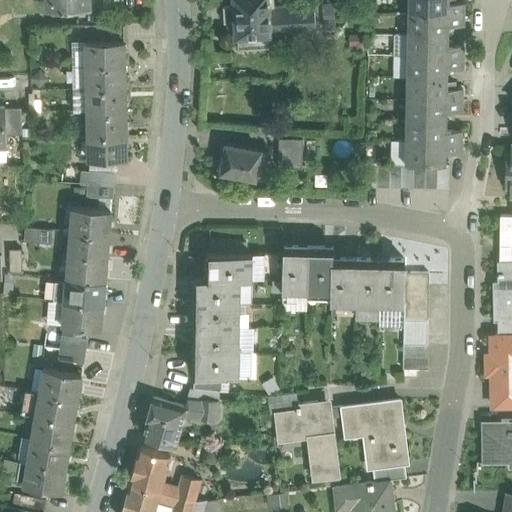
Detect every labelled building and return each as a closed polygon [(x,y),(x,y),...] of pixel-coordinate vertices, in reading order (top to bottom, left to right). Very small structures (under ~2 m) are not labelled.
[(269,0),(232,0),(235,35),(271,33),(271,32),(270,14),(269,0)] [(408,0),(409,12),(465,14),(465,2),(449,2),(449,0),(408,0)] [(297,12),(270,14),(271,32),(337,28),(335,2),(296,4),(297,12)] [(465,14),(409,12),(408,34),(448,34),(449,25),(465,25),(465,14)] [(125,36),(124,23),(100,23),(100,36),(125,36)] [(448,34),(408,34),(408,55),(464,56),(464,45),(448,44),(448,34)] [(125,40),(87,40),(87,64),(125,64),(125,40)] [(464,56),(408,55),(407,76),(447,77),(448,67),(464,67),(464,56)] [(125,64),(87,64),(88,85),(88,88),(126,87),(125,64)] [(447,77),(407,76),(407,98),(463,99),(463,87),(447,87),(447,77)] [(126,87),(88,88),(88,111),(126,110),(126,87)] [(463,99),(407,98),(407,119),(447,120),(447,110),(463,110),(463,99)] [(22,108),(6,108),(7,133),(22,133),(22,108)] [(126,110),(88,111),(89,135),(127,134),(126,110)] [(447,120),(407,119),(406,140),(462,141),(462,130),(446,130),(447,120)] [(127,134),(89,135),(89,159),(127,158),(127,134)] [(303,138),(279,138),(278,167),(302,168),(303,138)] [(462,141),(406,140),(406,162),(446,163),(446,152),(462,153),(462,141)] [(260,149),(226,142),(224,156),(220,155),(218,167),(222,168),(221,170),(264,178),(269,151),(260,149)] [(378,162),(366,162),(366,186),(377,186),(378,162)] [(390,162),(378,162),(377,186),(389,186),(390,162)] [(406,162),(390,162),(389,186),(449,187),(450,163),(446,163),(406,162)] [(114,171),(90,170),(89,183),(113,184),(114,171)] [(113,184),(89,183),(88,195),(100,196),(112,196),(113,184)] [(99,208),(111,209),(112,196),(100,196),(99,208)] [(99,208),(73,206),(71,230),(108,233),(111,209),(99,208)] [(511,214),(501,214),(500,245),(509,245),(510,245),(511,244),(511,214)] [(53,228),(27,226),(26,240),(52,242),(53,228)] [(108,233),(71,230),(69,254),(106,257),(108,233)] [(309,247),(284,246),(283,289),(308,290),(309,247)] [(333,247),(309,247),(308,290),(332,290),(332,258),(333,247)] [(23,272),(22,249),(9,249),(10,271),(23,272)] [(252,253),(209,253),(208,277),(240,277),(252,278),(252,253)] [(106,257),(69,254),(67,277),(104,280),(106,257)] [(356,259),(332,258),(332,290),(332,301),(356,302),(356,259)] [(380,259),(356,259),(356,302),(380,302),(380,259)] [(405,260),(380,259),(380,302),(404,303),(405,295),(405,283),(405,272),(405,260)] [(511,259),(510,259),(499,260),(499,281),(495,282),(495,320),(499,320),(511,319),(511,259)] [(425,272),(405,272),(405,283),(425,284),(425,272)] [(104,280),(67,277),(67,281),(57,280),(55,299),(65,300),(102,304),(104,280)] [(208,277),(197,277),(196,301),(240,301),(240,277),(208,277)] [(425,284),(405,283),(405,295),(424,296),(425,284)] [(424,296),(405,295),(404,303),(404,308),(424,308),(424,296)] [(102,304),(65,300),(63,324),(100,327),(102,304)] [(240,301),(196,301),(196,325),(239,325),(240,301)] [(424,308),(404,308),(404,319),(424,320),(424,308)] [(424,320),(404,319),(404,331),(424,332),(424,320)] [(511,319),(499,320),(500,331),(500,332),(511,331),(511,319)] [(239,325),(196,325),(195,349),(239,349),(239,325)] [(424,332),(404,331),(404,343),(424,344),(424,332)] [(511,331),(500,332),(500,331),(496,331),(496,353),(491,353),(492,392),(495,392),(511,391),(511,331)] [(86,337),(63,334),(61,346),(85,350),(86,337)] [(424,344),(404,343),(403,355),(424,356),(424,344)] [(85,350),(61,346),(59,359),(83,362),(85,350)] [(195,349),(195,374),(223,374),(239,374),(239,349),(195,349)] [(424,356),(403,355),(403,367),(423,368),(424,356)] [(81,374),(44,367),(40,391),(77,397),(81,374)] [(223,374),(195,374),(194,387),(222,390),(223,374)] [(77,397),(40,391),(40,395),(26,393),(22,413),(36,415),(36,414),(73,421),(77,397)] [(297,391),(268,395),(271,413),(276,412),(276,411),(297,408),(297,403),(298,403),(297,391)] [(511,391),(495,392),(495,407),(511,406),(511,391)] [(185,405),(153,396),(147,419),(148,420),(143,435),(175,444),(183,415),(186,406),(185,405)] [(219,400),(188,397),(185,405),(186,406),(183,415),(216,418),(219,400)] [(400,399),(342,406),(345,429),(369,426),(374,465),(404,462),(408,461),(400,399)] [(298,403),(297,403),(297,408),(276,411),(276,412),(280,439),(309,435),(314,477),(339,473),(331,407),(319,409),(318,401),(298,403)] [(73,421),(36,414),(36,415),(32,438),(69,444),(73,421)] [(511,418),(501,419),(501,426),(481,426),(482,462),(509,461),(509,466),(511,466),(511,418)] [(69,444),(32,438),(29,461),(65,467),(69,444)] [(170,455),(139,446),(129,482),(195,501),(201,480),(182,474),(179,485),(163,481),(170,455)] [(65,467),(29,461),(25,484),(61,490),(65,467)] [(404,462),(374,465),(376,480),(390,478),(405,476),(404,462)] [(376,480),(335,485),(337,508),(351,506),(352,511),(393,511),(390,478),(376,480)] [(129,482),(120,511),(154,511),(158,501),(173,505),(171,511),(205,511),(209,499),(195,501),(129,482)] [(46,498),(22,494),(20,506),(44,510),(46,498)]
